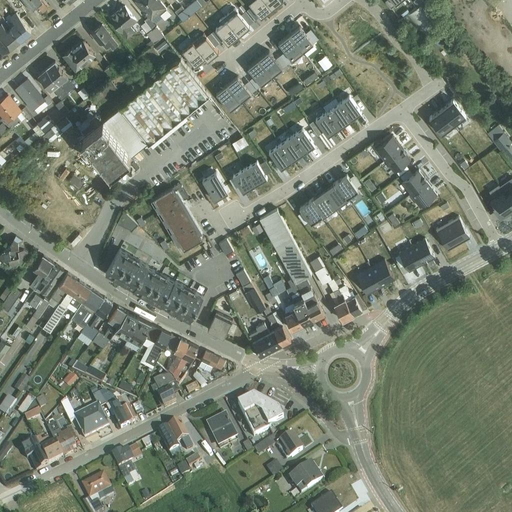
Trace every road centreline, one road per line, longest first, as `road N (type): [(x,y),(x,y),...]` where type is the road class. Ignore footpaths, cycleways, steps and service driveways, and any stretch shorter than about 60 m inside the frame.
road 1 (tertiary): [(262,365),(159,318),(0,210)]
road 2 (unclassified): [(262,365),(20,490),(0,489)]
road 3 (residential): [(400,111),(251,213),(232,215)]
road 4 (residential): [(498,249),(469,195),(400,111)]
road 5 (residential): [(387,321),(363,319),(262,365)]
road 6 (tertiary): [(387,321),(418,292),(498,249)]
road 7 (residential): [(0,78),(96,0)]
